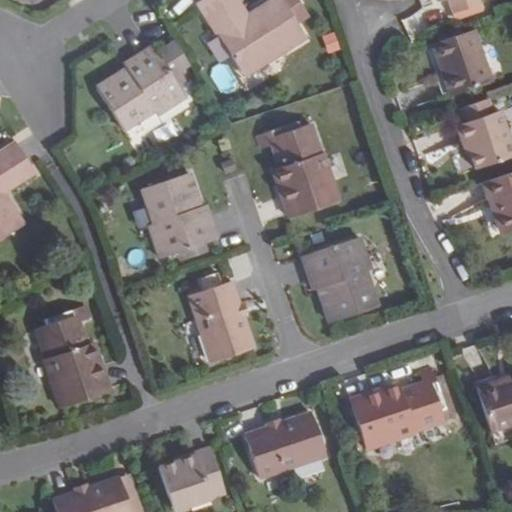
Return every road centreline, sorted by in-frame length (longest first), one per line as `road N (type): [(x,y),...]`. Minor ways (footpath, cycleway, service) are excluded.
road 1 (residential): [(0,463),(511,301)]
road 2 (residential): [(21,75),(125,0)]
